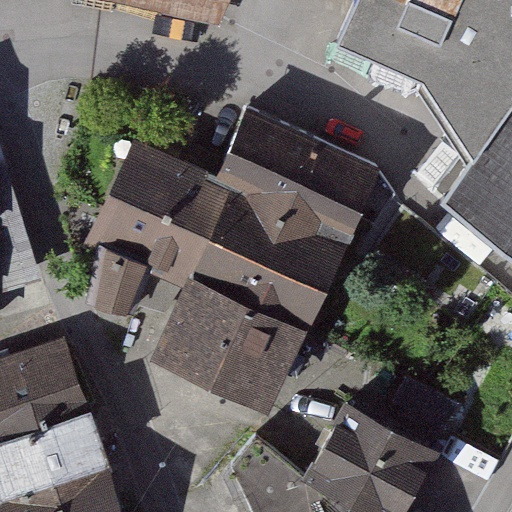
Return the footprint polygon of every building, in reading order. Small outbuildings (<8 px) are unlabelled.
[(511,0),(182,0),(227,10),(230,0),(358,0),(344,35),(430,74),(479,149),(511,102),(511,0)] [(511,242),(511,102),(479,149),(448,194),(511,242)] [(370,162),(249,106),(223,162),(261,179),(345,216),(370,162)] [(168,261),(207,176),(142,147),(97,238),(168,261)] [(297,322),(345,216),(261,179),(253,195),(207,176),(168,261),(187,270),(200,276),(297,322)] [(168,261),(97,238),(90,294),(167,308),(187,270),(168,261)] [(263,396),(297,322),(200,276),(164,351),(263,396)] [(0,414),(7,436),(88,409),(65,338),(14,354),(19,370),(0,375),(0,414)] [(400,511),(435,447),(351,402),(311,473),(388,511),(400,511)] [(7,436),(0,438),(0,468),(8,493),(110,460),(93,408),(88,409),(7,436)] [(388,511),(311,473),(266,435),(235,461),(258,511),(388,511)] [(126,511),(110,460),(8,493),(0,495),(0,511),(126,511)]
